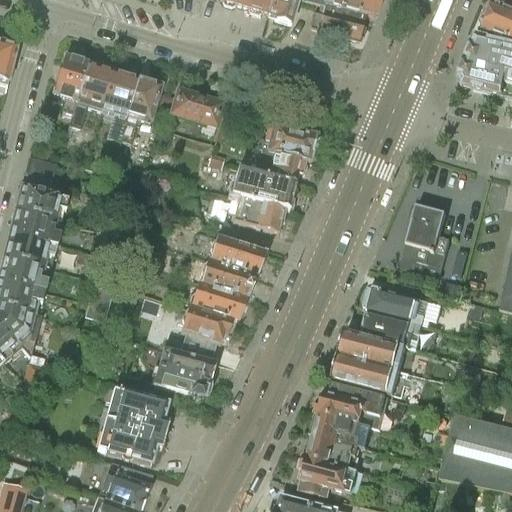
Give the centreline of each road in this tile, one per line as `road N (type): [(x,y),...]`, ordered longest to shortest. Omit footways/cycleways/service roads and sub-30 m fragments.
road 1 (tertiary): [(212,511),(278,384),(391,114)]
road 2 (residential): [(48,8),(391,114)]
road 3 (residential): [(48,8),(0,188)]
road 4 (tertiary): [(391,114),(440,0)]
road 5 (residential): [(391,114),(511,141)]
